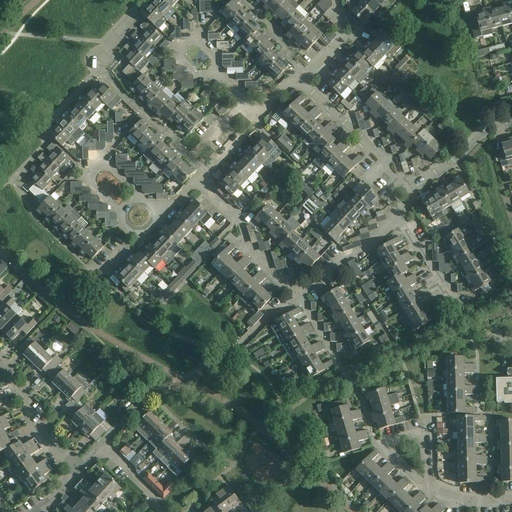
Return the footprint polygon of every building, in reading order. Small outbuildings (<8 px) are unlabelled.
[(151,5),(163,17),(167,21),(175,12),(172,8),(171,8),(162,0),(155,0),(156,0),(151,5)] [(179,0),(162,0),(171,8),(172,8),(179,0)] [(227,0),(223,4),(228,8),(222,14),(231,23),(242,11),(237,6),(240,3),(236,0),(227,0)] [(275,14),(287,3),(287,2),(288,0),(272,0),(267,6),(264,9),(268,12),(270,10),(275,14)] [(330,0),(322,0),(321,1),(317,6),(325,14),(332,7),(331,1),(330,0)] [(351,3),(356,8),(351,12),(360,21),(357,23),(361,27),(363,24),(366,26),(369,22),(367,20),(372,15),(360,4),(360,3),(357,0),(352,0),(354,1),(351,3)] [(375,11),(380,6),(373,0),(363,0),(360,3),(360,4),(372,15),(374,18),(378,14),(375,11)] [(373,0),(380,6),(383,9),(386,5),(384,3),(386,0),(373,0)] [(284,23),(295,11),(287,3),(275,14),(272,17),(276,21),(279,18),(284,23)] [(511,24),(511,19),(508,4),(503,5),(504,8),(498,10),(503,27),(511,24)] [(163,17),(151,5),(146,11),(143,8),(139,12),(154,26),(163,17)] [(503,27),(498,10),(492,11),(491,8),(487,9),(492,29),(503,27)] [(492,29),(487,9),(482,10),(476,12),(477,15),(469,16),(473,31),(480,29),(482,37),(493,34),(492,29)] [(240,31),(253,17),(250,14),(248,16),(242,11),(231,23),(227,27),(231,31),(235,26),(240,31)] [(301,24),(305,20),(295,11),(284,23),(282,25),(290,33),(293,31),(301,23),(301,24)] [(322,14),(316,21),(327,29),(332,21),(322,14)] [(353,28),(357,23),(349,15),(345,20),(353,28)] [(253,17),(240,31),(248,39),(249,40),(257,31),(260,29),(260,28),(255,22),(257,20),(253,17)] [(290,33),(287,37),(286,37),(290,41),(293,38),(297,43),(298,43),(309,31),(310,32),(315,27),(310,23),(309,24),(305,20),(301,24),(301,23),(293,31),(290,33)] [(146,32),(142,37),(141,37),(154,48),(163,38),(146,22),(143,25),(145,28),(143,30),(146,32)] [(307,52),(319,40),(327,48),(333,41),(325,33),(323,35),(315,27),(310,32),(309,31),(298,43),(297,43),(295,45),(299,49),(301,47),(307,52)] [(244,51),(249,46),(254,51),(268,37),(264,33),(260,29),(257,31),(249,40),(248,39),(245,42),(240,47),(244,51)] [(377,41),(393,57),(401,48),(397,44),(396,44),(395,43),(397,41),(391,35),(389,37),(381,30),(378,34),(381,37),(377,41)] [(133,46),(144,58),(145,57),(154,48),(141,37),(142,37),(136,32),(134,35),(136,37),(134,39),(137,42),(133,46)] [(271,51),(274,47),(269,42),(271,40),(268,37),(254,51),(258,55),(252,60),(257,65),(256,65),(256,66),(259,63),(262,59),(263,59),(271,51)] [(166,41),(160,47),(164,51),(170,45),(166,41)] [(366,46),(382,60),(386,56),(390,60),(393,57),(377,41),(373,46),(369,42),(366,46)] [(124,58),(131,64),(136,69),(137,69),(140,72),(149,63),(146,59),(145,57),(144,58),(133,46),(129,42),(126,46),(128,48),(126,50),(129,53),(124,58)] [(382,60),(366,46),(363,49),(366,53),(363,57),(362,57),(371,65),(370,65),(374,69),(374,68),(382,60)] [(268,71),(282,56),(278,53),(276,56),(271,51),(263,59),(262,59),(259,63),(256,66),(261,70),(263,67),(268,71)] [(348,58),(363,73),(367,68),(371,72),(374,69),(370,65),(371,65),(362,57),(363,57),(358,53),(354,57),(351,55),(348,58)] [(151,65),(157,59),(153,55),(148,61),(149,63),(151,65)] [(282,56),(268,71),(277,80),(288,68),(283,62),(285,60),(282,56)] [(400,63),(403,66),(409,60),(406,57),(400,63)] [(363,73),(348,58),(345,62),(347,64),(343,68),(356,80),(363,73)] [(403,66),(400,63),(395,69),(398,72),(403,66)] [(137,91),(142,96),(153,84),(144,76),(144,77),(140,73),(140,72),(137,69),(136,69),(131,64),(122,73),(136,85),(131,91),(134,94),(137,91)] [(356,80),(343,68),(339,73),(336,70),(333,74),(348,88),(356,80)] [(317,71),(305,79),(312,88),(323,80),(317,71)] [(381,75),(387,80),(390,77),(384,71),(381,75)] [(348,88),(333,74),(330,77),(332,80),(328,84),(340,97),(348,88)] [(387,80),(381,75),(378,78),(384,83),(387,80)] [(145,100),(151,104),(162,92),(165,89),(156,81),(153,84),(142,96),(139,98),(143,102),(145,100)] [(107,107),(112,101),(116,105),(121,100),(116,96),(115,96),(104,86),(98,91),(96,89),(93,92),(104,103),(107,107)] [(200,96),(205,100),(213,91),(208,87),(200,96)] [(369,92),(372,95),(377,90),(374,87),(369,92)] [(104,103),(93,92),(92,91),(87,97),(84,95),(81,98),(96,112),(104,103)] [(171,101),(162,92),(151,104),(148,107),(151,110),(156,115),(159,112),(171,101)] [(372,95),(369,92),(363,98),(367,101),(372,95)] [(372,117),(386,102),(377,93),(366,105),(371,110),(369,113),(372,117)] [(290,125),(303,111),(299,106),(305,99),(303,96),(299,100),(298,100),(291,108),(285,103),(275,112),(290,125)] [(98,115),(96,112),(81,98),(78,101),(80,104),(75,109),(87,120),(90,123),(98,115)] [(359,103),(354,99),(349,105),(344,100),(341,103),(350,112),(359,103)] [(227,104),(222,100),(214,108),(218,113),(224,107),(227,104)] [(169,121),(170,120),(169,120),(180,109),(179,109),(171,101),(159,112),(156,115),(160,119),(163,116),(169,121)] [(182,105),(179,109),(180,109),(169,120),(170,120),(172,123),(175,121),(180,126),(191,114),(195,110),(187,101),(182,105)] [(384,122),(395,110),(386,102),(372,117),(376,120),(378,117),(384,122)] [(224,107),(218,113),(222,117),(228,110),(224,107)] [(299,131),(318,111),(315,108),(308,115),(303,111),(290,125),(290,126),(292,124),(299,131)] [(84,124),(87,120),(75,109),(70,114),(68,112),(64,115),(79,129),(80,128),(83,131),(86,128),(86,125),(84,124)] [(395,110),(384,122),(389,127),(386,130),(390,133),(404,118),(395,110)] [(307,138),(319,125),(314,121),(321,114),(318,111),(299,131),(307,138)] [(127,120),(122,120),(122,113),(115,114),(116,126),(122,125),(128,125),(130,123),(127,120)] [(201,123),(191,114),(180,126),(177,128),(181,132),(184,130),(189,135),(201,123)] [(79,129),(64,115),(61,118),(64,121),(59,126),(71,138),(79,129)] [(131,125),(135,129),(130,135),(138,144),(151,131),(146,126),(147,124),(144,121),(144,120),(139,116),(131,125)] [(401,139),(412,126),(404,118),(390,133),(393,136),(396,134),(401,139)] [(319,125),(307,138),(303,142),(311,150),(315,146),(315,145),(334,125),(331,123),(324,130),(319,125)] [(331,144),(332,144),(335,141),(330,136),(337,128),(334,125),(315,145),(315,146),(322,153),(323,153),(331,144)] [(62,147),(67,141),(72,146),(75,142),(71,138),(59,126),(54,131),(51,129),(48,133),(62,147)] [(407,150),(413,144),(421,135),(421,134),(412,126),(401,139),(406,143),(404,146),(407,150)] [(147,152),(161,137),(158,134),(156,136),(151,131),(138,144),(147,152)] [(419,154),(433,140),(425,132),(424,131),(421,134),(421,135),(413,144),(418,148),(416,151),(419,154)] [(277,149),(262,134),(259,138),(261,141),(257,145),(269,157),(270,157),(277,149)] [(161,137),(147,152),(156,160),(168,147),(163,142),(165,141),(161,137)] [(281,138),(276,143),(282,149),(287,144),(281,138)] [(502,167),(507,166),(511,164),(511,161),(511,160),(511,139),(509,140),(502,142),(502,145),(504,153),(498,155),(502,167)] [(433,140),(419,154),(423,158),(426,155),(431,160),(442,149),(433,140)] [(322,170),(327,164),(346,144),(343,141),(336,148),(332,144),(331,144),(323,153),(322,153),(313,162),(322,170)] [(52,154),(48,158),(60,170),(69,160),(52,144),(49,147),(52,149),(50,152),(52,154)] [(293,149),(287,144),(282,149),(288,155),(293,149)] [(335,171),(347,159),(342,154),(349,147),(346,144),(327,164),(335,171)] [(247,151),(262,165),(262,164),(267,169),(275,162),(270,157),(269,157),(257,145),(253,150),(250,147),(247,151)] [(161,172),(164,168),(165,168),(178,154),(175,151),(173,152),(168,147),(156,160),(152,163),(161,172)] [(273,153),(281,162),(287,157),(279,148),(273,153)] [(262,165),(247,151),(244,154),(246,157),(242,161),(255,173),(262,165)] [(39,168),(51,179),(60,170),(48,158),(43,154),(40,156),(43,159),(41,161),(43,163),(39,168)] [(174,177),(186,164),(180,159),(182,157),(178,154),(165,168),(174,177)] [(347,159),(335,171),(344,179),(358,164),(358,163),(362,159),(359,156),(352,163),(347,159)] [(255,173),(242,161),(238,165),(235,163),(232,166),(247,181),(255,173)] [(31,179),(36,184),(43,191),(52,181),(51,179),(39,168),(35,164),(32,167),(35,170),(33,172),(35,174),(31,179)] [(186,164),(174,177),(182,185),(196,171),(193,167),(191,169),(186,164)] [(282,169),(285,172),(291,167),(288,164),(282,169)] [(247,181),(232,166),(225,174),(227,177),(240,188),(247,181)] [(285,172),(282,169),(277,175),(280,178),(285,172)] [(105,177),(113,189),(120,184),(112,172),(105,177)] [(333,172),(323,181),(330,188),(339,179),(333,172)] [(352,172),(346,180),(353,184),(358,177),(352,172)] [(240,188),(227,177),(225,174),(217,182),(225,190),(232,197),(240,188)] [(154,180),(156,178),(156,177),(153,180),(150,180),(145,175),(145,178),(141,178),(142,186),(150,186),(154,186),(154,180)] [(451,185),(460,200),(470,194),(459,177),(455,179),(457,182),(451,185)] [(154,186),(150,186),(150,194),(156,194),(162,194),(162,186),(156,186),(156,178),(154,180),(154,186)] [(267,185),(271,188),(276,182),(273,179),(267,185)] [(295,194),(295,195),(296,196),(301,190),(292,181),(287,187),(288,188),(295,194)] [(341,192),(348,186),(344,181),(337,187),(341,192)] [(351,190),(371,209),(374,206),(372,203),(377,198),(365,187),(365,186),(361,182),(353,191),(351,189),(351,190)] [(50,198),(43,191),(36,184),(29,191),(39,201),(38,202),(42,207),(50,198)] [(271,188),(267,185),(262,191),(265,194),(271,188)] [(460,200),(451,185),(446,189),(444,186),(440,188),(451,206),(460,200)] [(451,206),(440,188),(437,190),(437,191),(431,194),(444,216),(448,214),(445,209),(451,206)] [(318,198),(323,194),(319,190),(315,195),(318,198)] [(371,209),(351,190),(343,198),(348,204),(360,215),(365,210),(368,212),(371,209)] [(444,216),(431,194),(426,198),(425,197),(421,200),(427,209),(435,222),(444,216)] [(258,195),(252,201),(256,204),(261,198),(258,195)] [(48,218),(60,206),(50,198),(42,207),(37,212),(41,216),(43,213),(48,218)] [(188,210),(201,222),(205,226),(212,218),(193,200),(189,203),(192,206),(188,210)] [(314,205),(309,200),(302,206),(308,212),(314,205)] [(238,202),(235,205),(241,211),(244,208),(238,202)] [(360,215),(348,204),(340,212),(340,213),(354,226),(358,223),(355,220),(360,215)] [(56,226),(73,209),(68,205),(64,210),(60,206),(48,218),(46,220),(49,224),(51,222),(56,226)] [(267,226),(278,214),(269,206),(255,220),(259,224),(262,222),(267,226)] [(327,217),(332,221),(344,233),(349,227),(351,230),(354,226),(340,213),(340,212),(336,208),(327,217)] [(65,235),(77,223),(68,215),(73,210),(73,209),(56,226),(54,229),(58,232),(60,230),(65,235)] [(201,222),(188,210),(183,215),(181,212),(178,215),(193,230),(201,222)] [(273,237),(287,222),(278,214),(267,226),(272,231),(270,234),(273,237)] [(193,230),(178,215),(174,219),(177,222),(173,226),(186,238),(193,230)] [(216,222),(220,225),(225,220),(222,216),(216,222)] [(460,221),(462,225),(469,221),(467,217),(460,221)] [(368,222),(369,226),(377,224),(376,220),(375,220),(373,221),(372,218),(367,219),(368,222)] [(344,233),(332,221),(323,230),(337,244),(341,240),(339,238),(344,233)] [(462,225),(460,221),(453,225),(453,224),(450,226),(453,230),(455,229),(456,229),(462,225)] [(287,222),(273,237),(276,241),(279,238),(284,242),(284,243),(293,232),(294,233),(296,231),(287,222)] [(74,243),(86,231),(77,223),(65,235),(63,237),(67,241),(69,238),(74,243)] [(359,231),(361,235),(369,233),(378,229),(377,224),(369,226),(366,227),(367,229),(359,231)] [(261,253),(255,235),(254,232),(253,233),(250,225),(246,226),(252,245),(258,243),(261,253)] [(453,230),(450,226),(449,225),(438,231),(440,233),(440,234),(442,238),(453,231),(453,230)] [(186,238),(173,226),(168,230),(166,228),(163,231),(178,246),(186,238)] [(451,249),(466,240),(459,230),(442,241),(444,244),(447,243),(451,249)] [(83,251),(94,239),(86,231),(74,243),(72,245),(75,249),(78,247),(83,251)] [(158,242),(171,254),(175,257),(182,249),(178,246),(163,231),(159,235),(162,237),(158,242)] [(190,238),(199,247),(206,241),(197,232),(190,238)] [(302,241),(294,233),(293,232),(284,243),(284,242),(279,247),(283,251),(285,248),(290,253),(302,241)] [(351,240),(352,244),(360,241),(370,238),(369,233),(361,235),(358,236),(359,237),(351,240)] [(266,251),(264,243),(263,241),(262,242),(260,234),(255,235),(261,253),(266,251)] [(382,261),(398,252),(394,246),(402,241),(400,237),(385,246),(382,243),(378,248),(379,249),(376,251),(382,261)] [(214,249),(221,242),(217,238),(210,245),(214,249)] [(94,239),(83,251),(80,254),(84,257),(86,255),(92,260),(104,248),(94,239)] [(454,262),(472,251),(466,240),(451,249),(454,255),(452,257),(454,262)] [(297,264),(311,249),(302,241),(290,253),(296,258),(294,260),(297,264)] [(362,247),(360,241),(352,244),(350,245),(350,246),(342,249),(344,253),(351,251),(351,250),(362,247)] [(171,254),(158,242),(154,246),(151,243),(148,247),(164,261),(171,254)] [(220,273),(232,260),(228,255),(234,248),(231,245),(227,250),(212,265),(220,273)] [(335,245),(332,249),(339,255),(342,252),(335,245)] [(164,261),(148,247),(145,250),(147,253),(143,257),(152,266),(156,270),(164,261)] [(311,249),(297,264),(300,267),(303,265),(309,270),(320,258),(311,249)] [(182,250),(179,256),(184,259),(188,252),(182,250)] [(199,265),(206,257),(198,250),(191,257),(195,261),(199,265)] [(463,270),(478,261),(488,255),(485,250),(475,256),(472,251),(454,262),(456,265),(460,263),(463,270)] [(388,270),(411,256),(409,253),(401,258),(398,252),(382,261),(388,270)] [(145,274),(152,266),(143,257),(140,254),(135,258),(133,256),(129,259),(145,274)] [(411,256),(388,270),(393,279),(402,274),(409,271),(405,265),(414,260),(411,256)] [(228,280),(247,260),(244,257),(237,264),(232,260),(220,273),(228,280)] [(145,274),(129,259),(122,267),(137,281),(138,281),(145,274)] [(236,288),(248,275),(243,270),(250,263),(247,260),(228,280),(236,288)] [(192,273),(199,265),(195,261),(188,269),(192,273)] [(467,282),(484,271),(478,261),(463,270),(467,276),(464,278),(467,282)] [(130,290),(134,285),(138,289),(141,285),(138,281),(137,281),(122,267),(118,271),(114,275),(122,282),(119,286),(126,293),(130,290)] [(192,273),(188,269),(185,267),(177,275),(184,281),(192,273)] [(484,271),(467,282),(469,286),(472,284),(476,291),(491,282),(484,271)] [(248,275),(236,288),(243,295),(262,275),(259,272),(253,279),(248,275)] [(216,291),(224,278),(218,274),(210,287),(216,291)] [(393,292),(416,278),(414,275),(406,280),(402,274),(393,279),(387,283),(393,292)] [(176,289),(184,281),(177,275),(170,283),(176,289)] [(247,307),(264,290),(259,285),(266,278),(262,275),(243,295),(239,299),(247,307)] [(150,288),(155,293),(166,283),(161,277),(150,288)] [(395,304),(413,293),(410,287),(418,282),(416,278),(393,292),(393,293),(389,295),(395,304)] [(169,297),(176,289),(170,283),(163,291),(169,297)] [(4,291),(0,287),(0,299),(3,302),(8,296),(13,292),(8,287),(4,291)] [(266,303),(274,295),(274,294),(278,290),(275,287),(268,294),(264,290),(247,307),(255,314),(246,323),(251,327),(254,325),(264,314),(259,310),(266,303)] [(330,308),(345,299),(338,289),(321,299),(323,303),(326,302),(330,308)] [(129,295),(135,301),(138,297),(132,292),(129,295)] [(164,292),(157,300),(162,305),(164,303),(169,297),(164,292)] [(400,313),(427,296),(425,293),(417,298),(413,293),(395,304),(400,313)] [(0,328),(2,331),(17,316),(10,309),(15,303),(8,296),(3,302),(0,304),(0,309),(2,311),(0,313),(0,328)] [(406,322),(425,311),(421,306),(430,300),(427,296),(400,313),(406,322)] [(334,320),(351,310),(345,299),(330,308),(334,314),(331,316),(334,320)] [(281,332),(296,323),(293,318),(301,312),(299,308),(280,320),(277,317),(274,319),(274,320),(275,323),(281,332)] [(343,329),(357,320),(351,310),(334,320),(336,324),(339,323),(343,329)] [(425,311),(406,322),(412,332),(439,315),(437,311),(428,316),(425,311)] [(58,324),(62,320),(57,315),(53,319),(58,324)] [(17,316),(2,331),(13,341),(22,331),(27,335),(37,324),(30,317),(24,323),(17,316)] [(361,318),(357,320),(343,329),(347,335),(344,337),(346,341),(363,330),(360,324),(364,322),(361,318)] [(76,335),(69,342),(75,348),(88,334),(86,333),(71,323),(67,327),(76,335)] [(296,323),(281,332),(281,333),(276,336),(281,345),(287,342),(311,327),(308,323),(299,329),(296,323)] [(293,351),(308,342),(304,336),(313,331),(311,327),(287,342),(293,351)] [(363,330),(346,341),(348,345),(352,343),(356,350),(370,341),(363,330)] [(59,349),(64,344),(56,337),(52,342),(59,349)] [(23,355),(32,364),(44,351),(35,343),(30,338),(20,348),(25,353),(23,355)] [(293,363),(295,362),(322,346),(320,342),(311,347),(308,342),(293,351),(287,354),(293,363)] [(43,371),(49,376),(58,366),(63,362),(57,356),(58,355),(49,346),(44,351),(32,364),(41,373),(43,371)] [(300,372),(319,361),(315,355),(324,349),(322,346),(295,362),(300,372)] [(68,353),(64,357),(76,367),(82,360),(77,356),(74,359),(68,353)] [(447,359),(447,370),(475,369),(474,365),(464,365),(464,358),(457,358),(447,359)] [(319,361),(300,372),(307,381),(319,374),(333,365),(331,361),(322,366),(319,361)] [(120,365),(118,362),(112,368),(116,372),(122,366),(120,365)] [(64,371),(58,366),(49,376),(54,381),(52,383),(61,392),(73,379),(64,371)] [(475,369),(447,370),(447,381),(465,380),(464,374),(475,374),(475,369)] [(77,374),(73,379),(61,392),(67,398),(66,399),(69,403),(66,406),(71,411),(77,404),(87,393),(92,388),(77,374)] [(511,380),(503,381),(503,379),(497,379),(497,403),(506,403),(505,400),(511,400),(511,380)] [(465,380),(447,381),(447,391),(475,391),(475,386),(465,386),(465,380)] [(373,406),(398,399),(397,394),(387,397),(385,390),(366,395),(367,400),(371,399),(373,406)] [(475,391),(447,391),(448,402),(465,402),(465,395),(475,395),(475,391)] [(0,405),(10,401),(7,396),(0,399),(0,405)] [(373,419),(392,413),(390,406),(400,404),(398,399),(373,406),(375,414),(371,415),(373,419)] [(333,417),(350,412),(346,400),(329,405),(333,417)] [(465,402),(448,402),(448,414),(469,413),(476,412),(475,408),(465,408),(465,402)] [(71,421),(80,430),(96,413),(87,405),(82,409),(77,404),(71,411),(67,414),(73,419),(71,421)] [(99,407),(95,411),(103,419),(107,415),(99,407)] [(337,429),(353,425),(352,422),(362,419),(360,410),(350,413),(350,412),(333,417),(337,429)] [(142,436),(158,420),(150,412),(134,429),(142,436)] [(0,425),(14,419),(12,413),(0,418),(0,425)] [(105,421),(105,422),(96,413),(80,430),(89,438),(91,436),(96,442),(105,432),(106,433),(111,427),(105,421)] [(394,420),(392,413),(373,419),(374,423),(377,422),(380,430),(405,422),(404,417),(394,420)] [(458,429),(475,428),(475,422),(485,422),(485,417),(479,417),(457,417),(458,429)] [(0,439),(7,436),(4,431),(17,425),(14,419),(0,425),(0,439)] [(153,439),(165,427),(158,420),(142,436),(148,443),(152,439),(153,439)] [(501,434),(511,433),(511,420),(497,421),(497,426),(501,426),(501,434)] [(340,441),(367,434),(366,431),(356,434),(353,425),(337,429),(340,441)] [(165,427),(153,439),(160,446),(160,447),(169,437),(170,437),(172,434),(165,427)] [(458,440),(486,439),(486,434),(475,435),(475,428),(458,429),(458,440)] [(511,433),(501,434),(501,441),(498,441),(498,446),(511,445),(511,433)] [(367,434),(340,441),(344,454),(361,449),(359,442),(368,439),(367,434)] [(0,453),(4,451),(18,444),(18,443),(15,438),(9,441),(7,436),(0,439),(0,453)] [(177,444),(170,437),(169,437),(160,447),(160,446),(153,454),(160,461),(160,462),(177,444)] [(20,442),(18,443),(18,444),(4,451),(12,462),(38,444),(35,439),(23,447),(20,442)] [(458,450),(476,450),(476,443),(486,443),(486,439),(458,440),(458,450)] [(15,475),(34,462),(31,457),(42,449),(38,444),(12,462),(10,463),(15,470),(13,472),(15,475)] [(167,469),(184,451),(177,444),(160,462),(167,469)] [(502,457),(511,457),(511,445),(498,446),(498,450),(501,450),(502,457)] [(459,461),(486,460),(486,456),(476,456),(476,450),(458,450),(459,461)] [(177,478),(182,473),(180,471),(192,459),(184,451),(167,469),(177,478)] [(364,479),(376,466),(372,462),(379,454),(376,451),(371,456),(356,471),(364,479)] [(136,471),(143,464),(140,461),(143,458),(138,454),(130,463),(134,467),(136,470),(136,471)] [(498,470),(511,469),(511,457),(502,457),(502,465),(498,465),(498,470)] [(24,483),(52,464),(48,458),(37,466),(34,462),(15,475),(18,478),(19,476),(24,483)] [(459,472),(476,472),(476,465),(486,465),(486,460),(459,461),(459,472)] [(376,466),(364,479),(372,486),(391,466),(388,463),(381,470),(376,466)] [(52,464),(24,483),(29,490),(27,491),(29,495),(48,482),(44,477),(56,469),(52,464)] [(143,464),(136,471),(138,475),(142,471),(146,467),(143,464)] [(101,480),(98,484),(114,499),(117,497),(115,495),(121,488),(96,466),(91,471),(101,480)] [(391,466),(372,486),(380,494),(392,481),(388,477),(395,469),(391,466)] [(511,469),(498,470),(498,474),(502,474),(502,482),(511,481),(511,469)] [(476,472),(459,472),(459,483),(480,483),(480,482),(487,482),(487,477),(476,478),(476,472)] [(392,481),(380,494),(388,501),(407,481),(404,478),(397,485),(392,481)] [(84,479),(79,484),(103,505),(108,499),(112,502),(114,499),(98,484),(94,488),(84,479)] [(156,481),(151,485),(150,487),(164,500),(175,489),(170,483),(164,489),(156,481)] [(407,481),(388,501),(396,508),(408,496),(403,491),(410,484),(407,481)] [(85,498),(82,502),(92,511),(98,511),(97,511),(103,505),(79,484),(75,488),(85,498)] [(230,511),(236,511),(237,511),(235,508),(241,503),(228,486),(220,493),(233,510),(230,511)] [(221,511),(229,511),(230,511),(233,510),(220,493),(211,499),(215,505),(216,505),(221,511)] [(408,496),(396,508),(399,511),(407,511),(423,496),(419,493),(412,500),(408,496)] [(16,496),(18,505),(24,504),(23,495),(16,496)] [(423,496),(407,511),(422,511),(427,507),(426,507),(423,510),(419,506),(426,499),(423,496)] [(74,511),(69,506),(63,502),(59,506),(65,511),(74,511)] [(92,511),(82,502),(78,506),(73,502),(69,506),(74,511),(92,511)]
